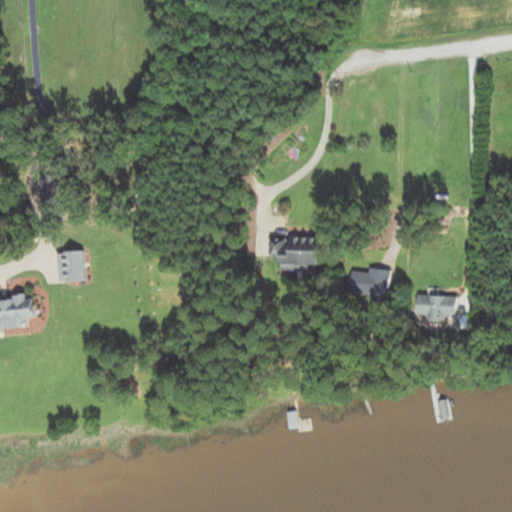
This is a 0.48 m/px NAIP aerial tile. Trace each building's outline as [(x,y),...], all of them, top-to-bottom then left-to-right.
[(283,271),(322,272),(323,238),(272,237),(272,258),(283,258),(283,271)] [(61,283),(86,283),(86,253),(61,253),(61,283)] [(392,272),(355,269),(353,295),(390,298),(392,272)] [(0,330),(30,327),(29,319),(37,318),(34,295),(0,298),(0,330)] [(460,297),(420,297),(420,322),(460,322),(460,297)] [(449,401),(435,403),(437,423),(451,421),(449,401)] [(290,430),(301,429),(299,412),(288,413),(290,430)]
